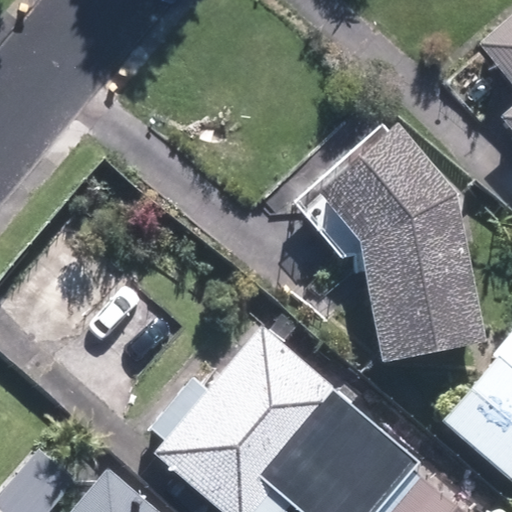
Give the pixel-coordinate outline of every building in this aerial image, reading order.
[(511,11),(478,42),(511,80),(511,105),(500,116),(511,129),(511,11)] [(361,240),(384,359),(488,338),(460,188),(400,122),(321,193),(361,240)] [(157,454),(226,511),(255,511),(276,487),(305,511),(377,511),(422,458),(350,398),(264,325),(194,407),(157,454)] [(511,340),(441,423),(511,483),(511,340)] [(49,511),(77,481),(38,448),(0,492),(0,505),(8,511),(49,511)] [(164,511),(107,462),(63,511),(164,511)]
